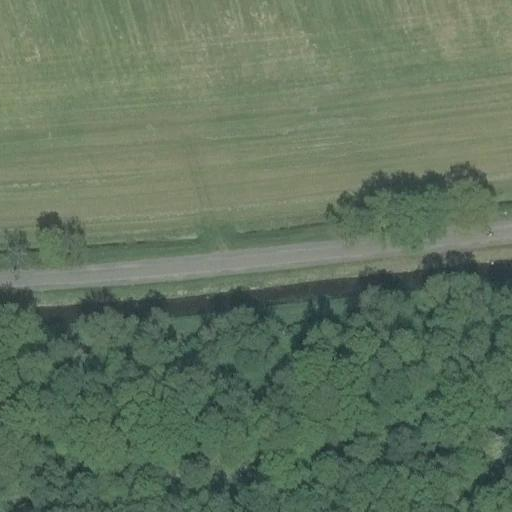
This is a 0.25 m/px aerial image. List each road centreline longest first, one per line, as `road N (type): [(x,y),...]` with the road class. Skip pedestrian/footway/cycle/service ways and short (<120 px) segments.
road 1 (track): [(511,479),(450,459),(372,459),(0,511)]
road 2 (residential): [(0,283),(152,275),(511,234)]
